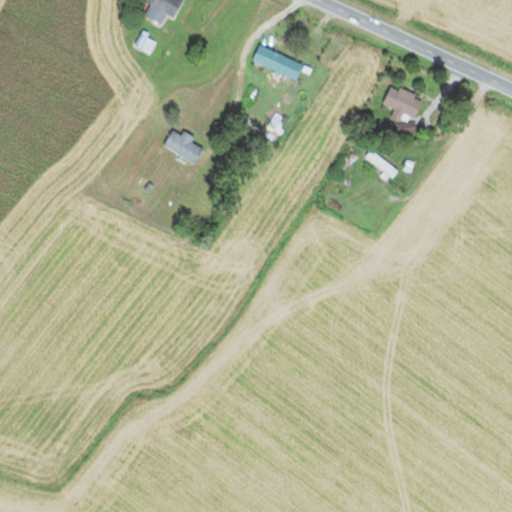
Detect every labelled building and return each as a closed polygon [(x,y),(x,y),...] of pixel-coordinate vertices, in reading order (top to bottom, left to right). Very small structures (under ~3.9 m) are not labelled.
[(183,2),(180,0),(148,0),(170,17),(183,2)] [(137,44),(149,51),(154,42),(142,36),(137,44)] [(252,59),(296,79),(303,63),(259,44),(252,59)] [(414,117),(422,99),(391,84),(382,102),(395,108),(390,117),(400,122),(405,112),(414,117)] [(172,127),(163,146),(197,162),(203,147),(192,142),(194,138),(172,127)] [(393,177),(399,170),(372,148),(366,155),(393,177)]
